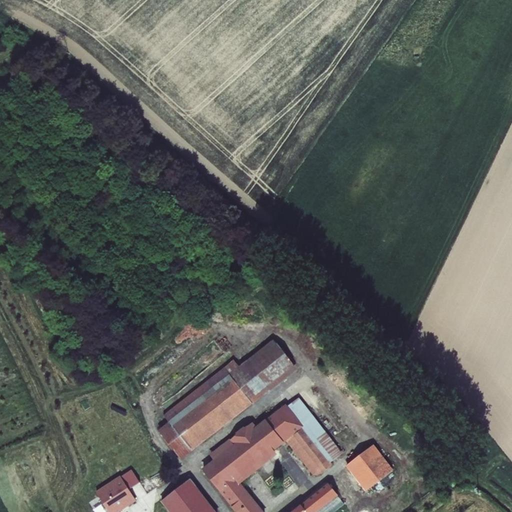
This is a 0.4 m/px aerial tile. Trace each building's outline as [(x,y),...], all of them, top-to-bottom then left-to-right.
[(158,429),(181,460),(297,370),(274,340),(239,366),(234,359),(164,414),(169,422),(158,429)] [(234,444),(202,469),(236,511),(265,511),(242,484),(278,455),(275,451),(285,443),(284,442),(286,440),(314,418),(299,398),(288,407),(286,404),(256,426),(253,423),(231,441),(234,444)] [(314,418),(286,440),(317,479),(334,464),(332,462),(343,453),(314,418)] [(374,444),(346,467),(365,491),(394,469),(374,444)] [(132,469),(119,477),(130,491),(141,483),(132,469)] [(119,477),(98,491),(109,511),(118,511),(136,499),(130,491),(119,477)] [(216,511),(190,478),(161,501),(169,511),(216,511)] [(335,511),(345,504),(329,483),(301,504),(301,506),(293,511),(335,511)]
